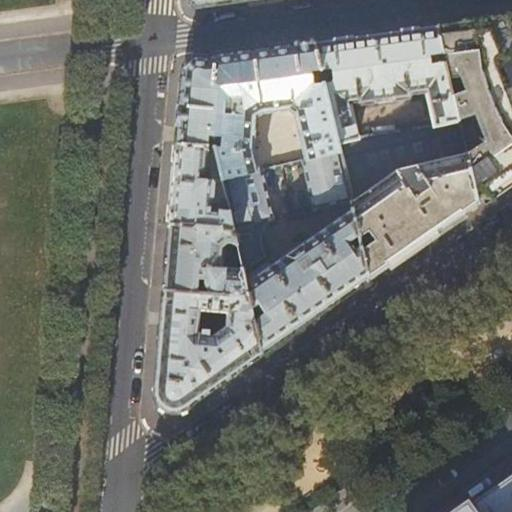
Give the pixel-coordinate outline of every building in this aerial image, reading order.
[(511,41),(503,16),(439,24),(461,120),(469,153),(481,202),(511,180),(511,115),(509,108),(495,67),(502,65),(502,61),(511,50),(511,41)] [(402,30),(315,41),(340,142),(361,138),(361,137),(353,100),(361,99),(362,101),(366,103),(411,97),(413,94),(413,92),(429,90),(437,125),(461,120),(439,24),(402,30)] [(340,142),(315,41),(220,55),(213,55),(212,58),(209,59),(194,58),(185,68),(181,106),(178,144),(209,146),(217,147),(224,179),(260,171),(255,149),(257,117),(264,111),(288,108),(296,113),(307,159),(342,151),(340,142)] [(207,169),(209,146),(178,144),(176,171),(171,223),(236,228),(232,210),(214,208),(215,198),(216,197),(218,183),(217,181),(216,180),(204,179),(204,173),(206,172),(207,169)] [(353,202),(342,151),(307,159),(260,171),(224,179),(232,210),(236,228),(239,244),(245,269),(245,270),(266,254),(264,250),(262,245),(263,236),(264,231),(269,223),(275,218),(345,202),(347,212),(248,282),(251,296),(264,354),(371,279),(353,202)] [(481,202),(469,153),(399,170),(353,202),(371,279),(481,202)] [(239,244),(236,228),(171,223),(168,255),(165,289),(251,296),(248,282),(245,270),(245,269),(223,267),(225,247),(231,243),(239,244)] [(160,349),(157,394),(158,399),(161,404),(168,409),(174,410),(180,410),(184,409),(189,406),(264,354),(251,296),(165,289),(160,349)] [(511,511),(511,477),(472,506),(469,502),(454,511),(511,511)]
